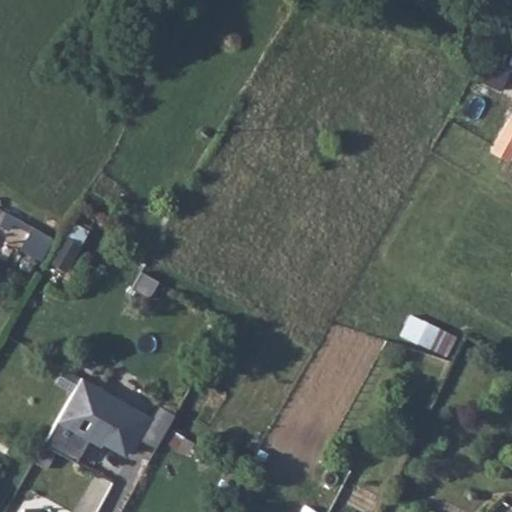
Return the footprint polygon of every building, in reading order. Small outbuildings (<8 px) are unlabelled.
[(480,60),(473,78),(496,87),(503,69),(480,60)] [(511,150),(511,131),(503,126),(484,158),(502,168),(502,167),(511,150)] [(511,150),(502,167),(511,172),(511,150)] [(61,274),(87,232),(66,219),(40,261),(61,274)] [(4,241),(38,260),(49,239),(16,220),(4,241)] [(403,317),(397,339),(447,353),(453,331),(403,317)] [(148,414),(79,374),(40,442),(73,460),(86,437),(98,444),(103,436),(128,450),(148,414)] [(197,438),(163,421),(157,434),(189,451),(197,438)] [(0,457),(9,441),(0,436),(0,457)] [(445,511),(416,499),(409,511),(445,511)]
